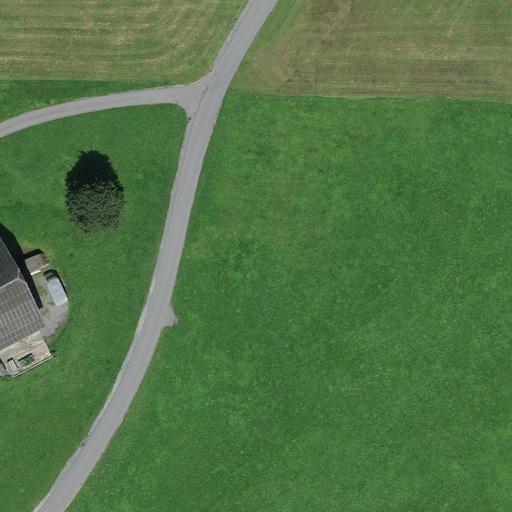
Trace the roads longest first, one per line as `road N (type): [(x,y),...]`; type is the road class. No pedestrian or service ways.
road 1 (unclassified): [(50,511),(142,354),(211,100)]
road 2 (residential): [(211,100),(145,96),(82,104),(0,130)]
